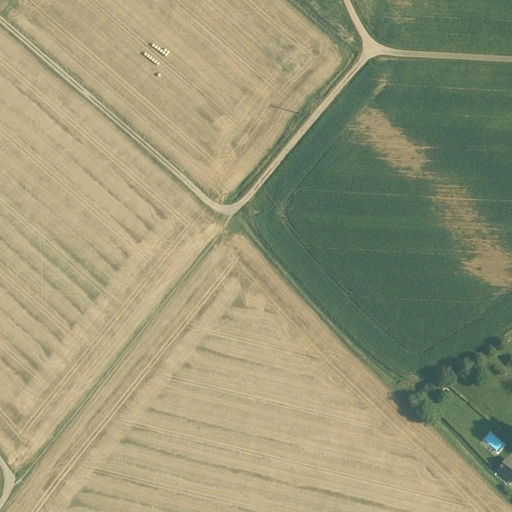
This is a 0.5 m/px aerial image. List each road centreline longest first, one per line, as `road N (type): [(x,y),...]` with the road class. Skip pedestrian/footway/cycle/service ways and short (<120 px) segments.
road 1 (track): [(0,18),(236,217),(371,49),(348,0)]
road 2 (track): [(11,481),(236,217)]
road 3 (unclassified): [(371,49),(511,59)]
